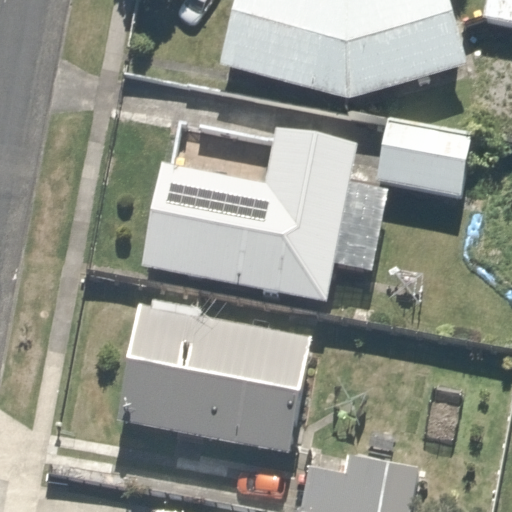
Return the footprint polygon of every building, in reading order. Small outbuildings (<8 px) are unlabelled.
[(437,0),(232,0),(214,75),(347,107),(460,66),(437,0)] [(511,0),(480,0),(478,26),(511,29),(511,0)] [(469,140),(378,126),(369,187),(459,201),(469,140)] [(273,140),(264,195),(151,176),(135,275),(323,307),(341,198),(349,152),(273,140)] [(298,346),(138,310),(111,432),(271,468),(298,346)] [(374,511),(381,470),(342,464),(339,482),(303,476),(296,511),(374,511)]
